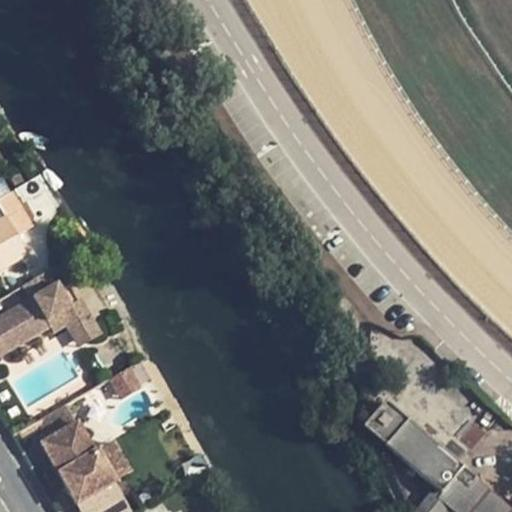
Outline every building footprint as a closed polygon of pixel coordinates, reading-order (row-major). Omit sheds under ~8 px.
[(0,212),(4,220),(0,222),(0,270),(25,257),(15,238),(29,228),(11,193),(0,198),(0,212)] [(24,307),(0,319),(0,354),(19,344),(48,327),(53,334),(66,327),(77,320),(69,306),(58,287),(54,289),(45,276),(23,288),(31,303),(24,307)] [(31,303),(23,288),(16,293),(24,307),(31,303)] [(78,301),(69,306),(77,320),(66,327),(83,356),(104,344),(78,301)] [(53,334),(48,327),(19,344),(23,352),(53,334)] [(128,371),(111,381),(122,401),(139,391),(128,371)] [(510,511),(475,481),(386,405),(364,430),(437,493),(433,500),(429,497),(416,511),(445,511),(447,509),(450,511),(510,511)] [(76,424),(66,406),(56,411),(66,430),(76,424)] [(66,430),(56,411),(42,419),(53,437),(66,430)] [(53,437),(41,444),(76,506),(83,502),(88,499),(93,507),(109,498),(105,490),(115,486),(98,455),(94,457),(76,424),(66,430),(53,437)] [(112,446),(98,455),(115,486),(130,478),(112,446)] [(93,507),(88,499),(83,502),(87,510),(93,507)]
